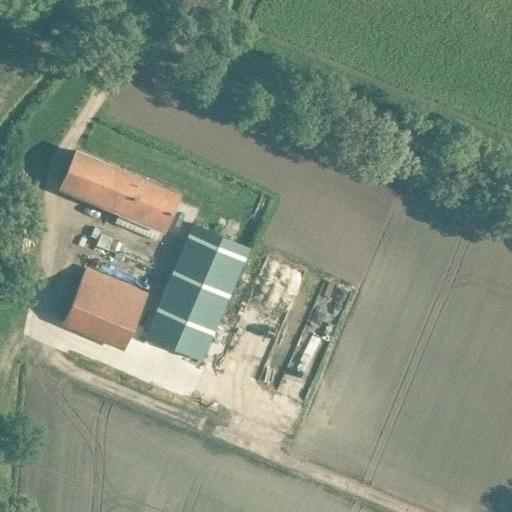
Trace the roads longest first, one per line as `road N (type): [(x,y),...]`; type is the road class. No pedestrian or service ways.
road 1 (track): [(511,191),(103,23)]
road 2 (track): [(0,370),(14,141),(103,23)]
